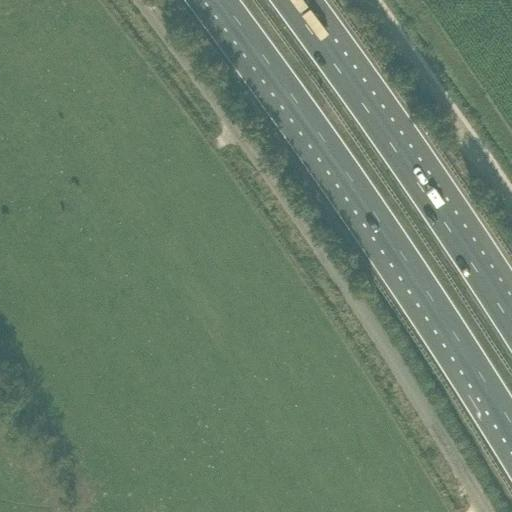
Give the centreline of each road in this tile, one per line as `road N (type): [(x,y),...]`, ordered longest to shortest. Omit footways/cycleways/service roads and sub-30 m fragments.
road 1 (unclassified): [(510,511),(302,199),(147,0)]
road 2 (motorway): [(220,0),(427,291),(511,429)]
road 3 (motorway): [(511,328),(463,248),(276,0)]
road 4 (unclassified): [(511,210),(355,0)]
